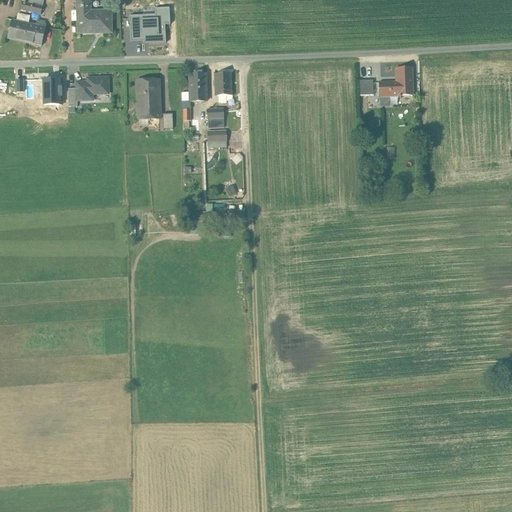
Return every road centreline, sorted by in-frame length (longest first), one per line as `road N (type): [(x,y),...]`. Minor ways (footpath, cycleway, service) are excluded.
road 1 (residential): [(345,55),(0,64)]
road 2 (unclassified): [(345,55),(511,47)]
